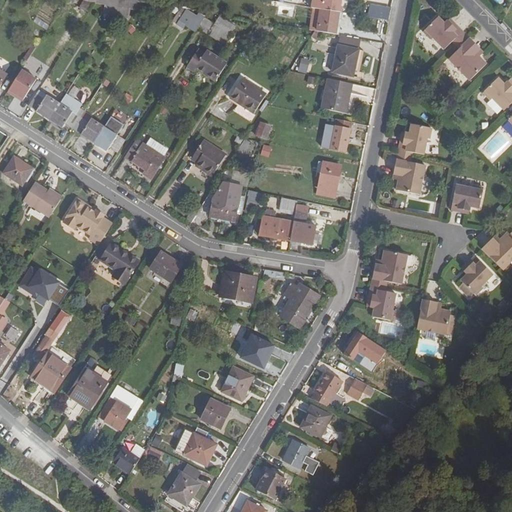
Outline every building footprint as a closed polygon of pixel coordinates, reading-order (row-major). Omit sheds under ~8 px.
[(87,12),(91,3),(82,0),(79,8),(87,12)] [(131,9),(148,12),(154,3),(136,0),(126,0),(122,7),(119,12),(130,13),(131,9)] [(322,9),(340,12),(341,0),(312,0),(312,7),(322,9)] [(170,15),(175,6),(154,3),(148,12),(170,15)] [(388,21),(390,7),(369,3),(366,17),(388,21)] [(199,20),(180,8),(175,16),(194,28),(199,20)] [(323,32),(336,34),(340,12),(322,9),(319,24),(324,25),(323,32)] [(452,41),(463,31),(453,21),(450,23),(447,20),(444,23),(438,17),(423,31),(430,39),(432,37),(444,49),(452,41)] [(231,34),(217,26),(211,36),(225,44),(231,34)] [(269,33),(258,26),(252,36),(263,43),(269,33)] [(463,31),(452,41),(456,45),(466,35),(463,31)] [(466,35),(456,45),(459,49),(470,39),(466,35)] [(459,49),(449,59),(470,81),(487,64),(479,57),(481,54),(478,51),(480,49),(470,39),(459,49)] [(359,50),(338,45),(333,71),(354,76),(359,50)] [(28,60),(36,48),(33,46),(25,58),(28,60)] [(216,80),(227,63),(207,50),(205,53),(198,49),(186,66),(193,71),(195,68),(216,80)] [(301,59),(299,68),(307,69),(309,60),(301,59)] [(30,74),(22,69),(7,92),(15,97),(30,74)] [(511,102),(511,82),(510,84),(507,81),(504,84),(498,77),(483,92),(490,100),(492,98),(504,110),(511,102)] [(266,94),(242,79),(230,98),(253,113),(266,94)] [(347,98),(349,98),(352,84),(328,79),(322,108),(343,113),(347,98)] [(81,105),(66,94),(59,104),(49,120),(62,128),(64,124),(72,112),(75,115),(81,105)] [(44,100),(36,95),(29,106),(49,120),(59,104),(47,96),(44,100)] [(88,123),(80,118),(73,129),(94,142),(103,127),(91,119),(88,123)] [(352,123),(337,119),(330,148),(345,152),(352,123)] [(271,126),(260,122),(255,136),(266,140),(271,126)] [(402,135),(399,150),(413,152),(424,155),(428,138),(430,138),(432,128),(412,124),(410,133),(406,132),(405,136),(402,135)] [(125,141),(103,127),(94,142),(107,150),(109,147),(117,152),(125,141)] [(139,134),(124,157),(145,170),(143,174),(151,179),(165,157),(164,157),(146,145),(141,142),(145,137),(139,134)] [(244,138),(239,134),(235,141),(240,144),(244,138)] [(150,138),(146,145),(164,157),(168,149),(150,138)] [(251,143),(245,139),(237,151),(243,155),(251,143)] [(226,154),(204,140),(191,159),(197,163),(196,165),(212,176),(226,154)] [(268,158),(272,147),(263,145),(259,155),(268,158)] [(33,169),(15,158),(4,174),(22,185),(33,169)] [(411,162),(397,159),(394,173),(397,174),(395,179),(399,180),(396,190),(420,195),(426,165),(411,162)] [(335,197),(341,166),(319,161),(316,171),(321,172),(317,193),(335,197)] [(49,217),(61,199),(48,191),(35,183),(24,200),(49,217)] [(454,196),(451,210),(465,213),(466,210),(470,210),(471,206),(480,208),(484,187),(474,185),(473,188),(456,185),(454,196)] [(50,188),(48,191),(61,199),(63,196),(50,188)] [(262,199),(248,196),(244,214),(249,215),(262,199)] [(298,200),(282,197),(280,211),(295,215),(297,205),(298,200)] [(98,245),(112,224),(102,218),(104,215),(96,210),(95,211),(94,213),(87,209),(86,205),(77,199),(64,219),(65,220),(63,223),(73,230),(76,226),(90,236),(88,239),(98,245)] [(238,203),(213,199),(210,217),(235,221),(238,203)] [(95,211),(86,205),(87,209),(94,213),(95,211)] [(295,215),(294,218),(302,219),(303,214),(306,215),(308,207),(297,205),(295,215)] [(263,216),(275,218),(277,211),(267,209),(263,216)] [(259,235),(290,240),(294,222),(275,218),(263,216),(259,235)] [(315,226),(294,222),(290,240),(312,244),(315,226)] [(492,260),(503,270),(511,261),(511,236),(508,232),(500,240),(498,237),(494,241),(492,239),(482,249),(492,260)] [(139,261),(111,243),(101,260),(117,271),(114,276),(125,283),(139,261)] [(387,281),(402,284),(408,255),(385,250),(383,261),(379,260),(378,265),(376,264),(373,278),(387,281)] [(181,266),(161,252),(151,269),(171,282),(181,266)] [(485,266),(475,256),(464,266),(467,269),(464,271),(467,274),(460,281),(462,283),(471,292),(473,294),(474,296),(482,288),(480,286),(493,275),(485,266)] [(48,300),(59,283),(39,270),(38,272),(31,267),(20,285),(27,290),(29,288),(38,293),(48,300)] [(256,279),(225,273),(221,296),(251,302),(256,279)] [(299,328),(319,296),(301,284),(299,287),(291,283),(284,294),(291,299),(280,316),(299,328)] [(386,286),(372,283),(371,288),(385,291),(386,286)] [(471,292),(462,283),(458,287),(467,296),(471,292)] [(385,291),(371,288),(368,302),(371,303),(370,307),(374,308),(372,317),(393,322),(395,311),(392,310),(396,293),(385,291)] [(11,302),(5,298),(0,306),(0,331),(8,320),(1,316),(11,302)] [(419,315),(417,329),(446,335),(446,333),(449,319),(450,316),(450,312),(440,310),(441,307),(436,306),(437,303),(422,301),(419,315)] [(141,313),(135,308),(132,312),(139,316),(141,313)] [(198,317),(189,312),(187,317),(195,322),(198,317)] [(136,319),(131,316),(127,322),(132,325),(136,319)] [(47,335),(53,340),(58,343),(65,333),(54,324),(47,335)] [(53,340),(47,335),(34,354),(41,359),(53,340)] [(274,346),(252,336),(242,357),(264,368),(274,346)] [(438,358),(440,346),(418,341),(416,353),(438,358)] [(376,353),(360,342),(346,364),(362,374),(376,353)] [(0,366),(10,351),(0,344),(0,366)] [(71,368),(48,353),(32,377),(54,393),(71,368)] [(97,367),(92,373),(107,383),(111,376),(111,374),(99,366),(97,367)] [(254,376),(234,367),(222,392),(242,401),(254,376)] [(107,383),(86,369),(69,396),(89,409),(107,383)] [(315,394),(312,400),(326,407),(328,402),(329,403),(342,382),(327,373),(314,394),(315,394)] [(368,385),(355,379),(352,387),(364,393),(368,385)] [(213,380),(211,389),(218,391),(220,382),(213,380)] [(364,393),(352,387),(348,395),(360,401),(364,393)] [(158,392),(157,401),(165,402),(166,394),(158,392)] [(132,409),(111,396),(98,417),(118,430),(132,409)] [(231,409),(211,400),(202,419),(221,429),(231,409)] [(416,409),(407,405),(403,409),(410,416),(416,409)] [(320,438),(321,437),(326,428),(332,415),(312,406),(301,427),(320,438)] [(101,427),(91,422),(80,445),(89,450),(101,427)] [(206,438),(208,432),(197,427),(194,434),(186,430),(176,450),(184,454),(184,455),(207,466),(217,444),(206,438)] [(333,431),(326,428),(321,437),(328,440),(333,431)] [(163,438),(156,435),(151,445),(158,448),(163,438)] [(310,449),(293,441),(284,459),(300,468),(310,449)] [(335,443),(331,451),(340,456),(344,447),(335,443)] [(130,474),(139,459),(146,449),(137,444),(131,454),(123,448),(113,463),(130,474)] [(159,458),(162,452),(150,447),(147,453),(159,458)] [(286,479),(267,469),(256,490),(275,499),(286,479)] [(168,494),(187,506),(201,484),(198,483),(187,475),(181,472),(168,494)] [(188,472),(187,475),(198,483),(201,478),(192,473),(192,474),(188,472)] [(265,511),(266,511),(248,501),(242,511),(265,511)]
